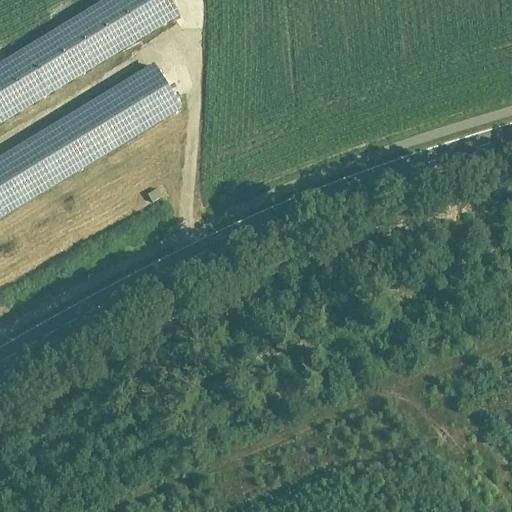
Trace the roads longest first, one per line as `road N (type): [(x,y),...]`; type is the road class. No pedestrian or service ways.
road 1 (tertiary): [(0,366),(244,237),(511,141)]
road 2 (track): [(511,503),(408,385),(113,511)]
